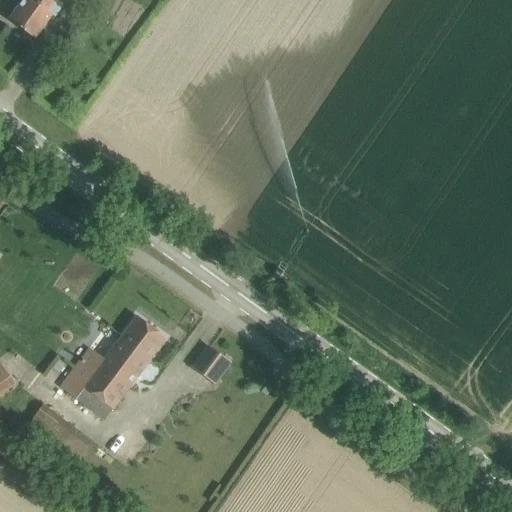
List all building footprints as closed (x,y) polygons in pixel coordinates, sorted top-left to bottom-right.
[(22,0),(9,19),(35,37),(53,12),(55,13),(63,0),(22,0)] [(166,337),(137,315),(123,334),(118,330),(103,350),(94,343),(61,386),(104,418),(166,337)] [(215,383),(219,378),(231,362),(208,345),(193,366),(215,383)] [(0,394),(17,383),(0,360),(0,394)] [(42,404),(21,432),(76,476),(98,446),(42,404)]
